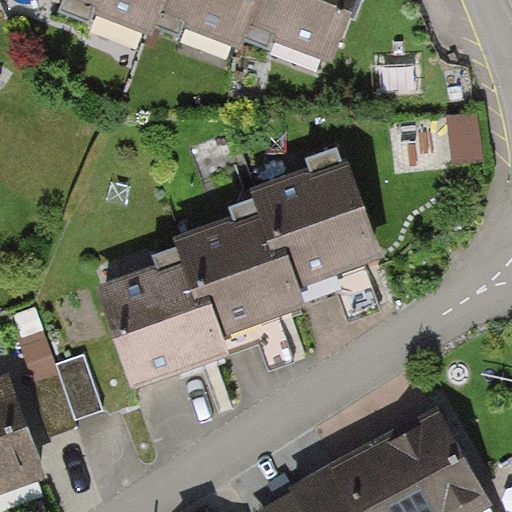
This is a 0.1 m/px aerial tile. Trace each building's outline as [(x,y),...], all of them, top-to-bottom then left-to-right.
[(67,0),(63,11),(158,45),(166,23),(248,53),(256,33),(343,65),(366,0),(67,0)] [(186,271),(104,300),(138,394),(232,360),(226,344),(312,313),(305,292),(386,263),(351,166),(261,199),(269,223),(180,255),(186,271)] [(23,344),(62,440),(113,419),(74,323),(23,344)] [(0,498),(47,482),(9,381),(0,384),(0,498)] [(491,511),(497,509),(445,416),(350,468),(271,511),(491,511)]
